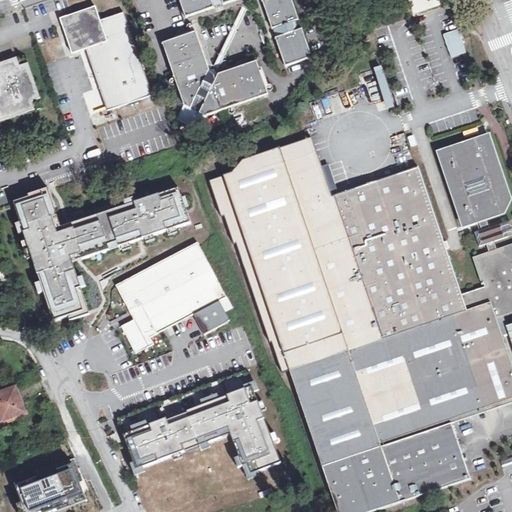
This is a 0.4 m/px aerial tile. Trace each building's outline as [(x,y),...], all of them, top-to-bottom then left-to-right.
[(179,0),(187,19),(239,0),(179,0)] [(302,20),(300,21),(292,0),(267,0),(263,1),(273,32),(272,34),(274,38),(276,38),(286,68),(312,58),(303,31),(306,29),(302,20)] [(67,23),(62,24),(63,29),(71,52),(75,54),(86,50),(108,111),(153,95),(124,13),(100,21),(96,10),(92,8),(66,17),(67,23)] [(459,30),(443,35),(451,59),(466,54),(459,30)] [(218,79),(207,74),(194,36),(160,48),(182,111),(205,122),(267,100),(255,66),(218,79)] [(26,56),(0,64),(0,122),(44,108),(26,56)] [(386,68),(375,70),(379,92),(374,93),(378,112),(393,109),(386,68)] [(291,372),(323,468),(454,424),(511,404),(511,363),(496,317),(511,311),(511,247),(499,252),(496,243),(509,239),(504,224),(490,229),(486,218),(507,211),(511,202),(491,143),(493,139),(486,135),(484,139),(441,153),(465,225),(478,221),(482,232),(476,234),(481,248),(487,246),(490,255),(476,260),(486,288),(463,296),(419,168),(336,197),(381,328),(334,344),(337,356),(291,372)] [(26,200),(12,205),(52,324),(67,319),(69,323),(89,317),(71,264),(188,225),(176,190),(59,230),(46,191),(25,198),(26,200)] [(227,314),(235,310),(198,244),(117,288),(135,321),(122,328),(137,355),(154,345),(151,339),(194,316),(205,337),(231,323),(227,314)] [(115,419),(121,435),(124,434),(243,389),(242,386),(249,383),(253,382),(248,369),(115,419)] [(124,434),(121,435),(136,475),(144,472),(143,467),(172,456),(174,460),(179,458),(178,453),(200,444),(202,451),(210,448),(207,442),(231,433),(239,454),(235,460),(238,468),(244,466),(249,479),(284,465),(276,446),(280,443),(276,433),(272,434),(263,412),(268,410),(264,401),(260,402),(257,394),(261,392),(257,381),(253,382),(249,383),(242,386),(243,389),(124,434)] [(24,414),(14,389),(0,394),(0,419),(1,423),(24,414)] [(454,424),(323,468),(338,511),(379,511),(474,480),(465,455),(462,445),(454,424)] [(55,511),(88,500),(74,463),(14,484),(24,511),(55,511)]
